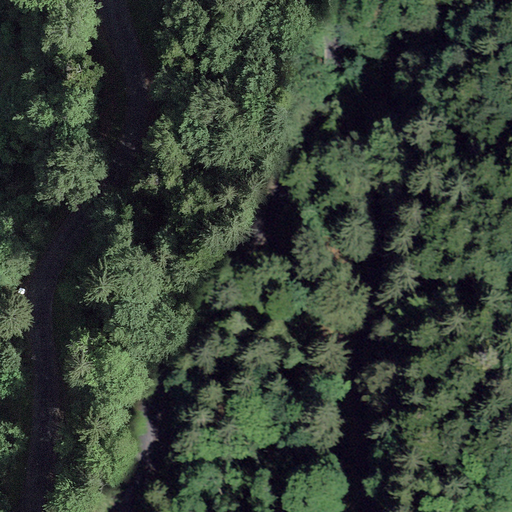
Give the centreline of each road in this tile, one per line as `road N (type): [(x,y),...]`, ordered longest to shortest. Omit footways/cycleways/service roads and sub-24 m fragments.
road 1 (unclassified): [(322,0),(336,74),(325,109),(256,229),(184,284),(167,311),(145,454),(123,511)]
road 2 (unclassified): [(114,0),(144,97),(137,144),(44,278),(52,421),(34,511)]
road 3 (unclassified): [(370,511),(358,362),(388,278),(376,193),(397,78),(386,0)]
